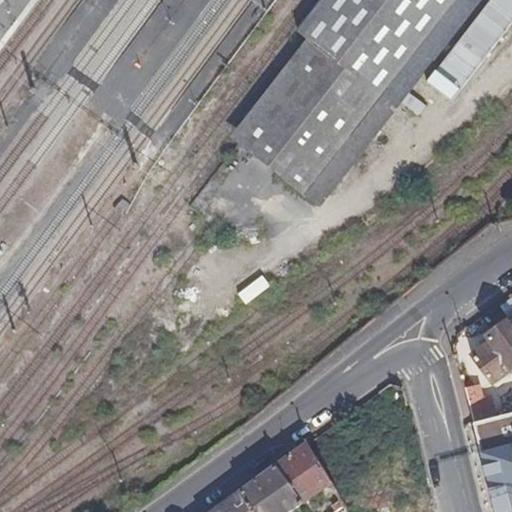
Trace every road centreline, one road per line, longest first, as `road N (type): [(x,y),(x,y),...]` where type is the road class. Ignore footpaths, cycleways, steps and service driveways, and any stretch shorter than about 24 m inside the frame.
road 1 (secondary): [(344,377),(169,511)]
road 2 (secondary): [(445,296),(344,377)]
